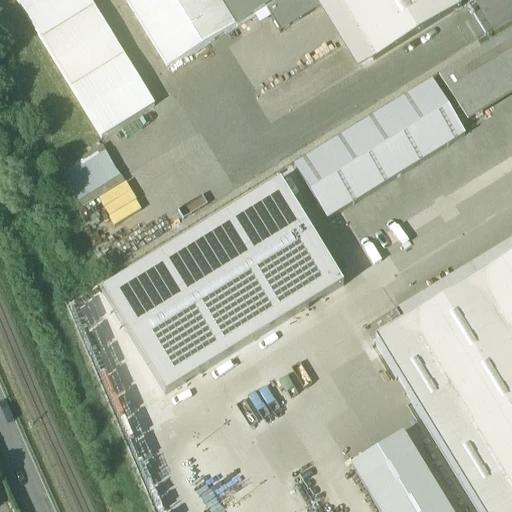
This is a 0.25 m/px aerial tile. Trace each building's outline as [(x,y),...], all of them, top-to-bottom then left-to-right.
[(95,10),(88,0),(40,0),(60,31),(95,10)] [(125,0),(169,71),(237,29),(237,30),(277,6),(280,11),(297,0),(125,0)] [(95,10),(60,31),(97,90),(138,64),(101,6),(95,10)] [(511,34),(439,79),(459,112),(511,79),(511,34)] [(432,85),(295,170),(327,223),(465,138),(432,85)] [(108,153),(67,178),(84,205),(125,180),(108,153)] [(112,219),(139,203),(128,184),(101,199),(112,219)] [(511,511),(511,263),(377,346),(478,511),(511,511)] [(264,511),(208,421),(181,438),(191,455),(202,472),(227,511),(264,511)] [(448,511),(403,436),(351,468),(378,511),(448,511)] [(170,467),(161,450),(133,465),(157,511),(193,511),(179,486),(170,467)] [(191,455),(170,467),(179,486),(202,472),(191,455)]
